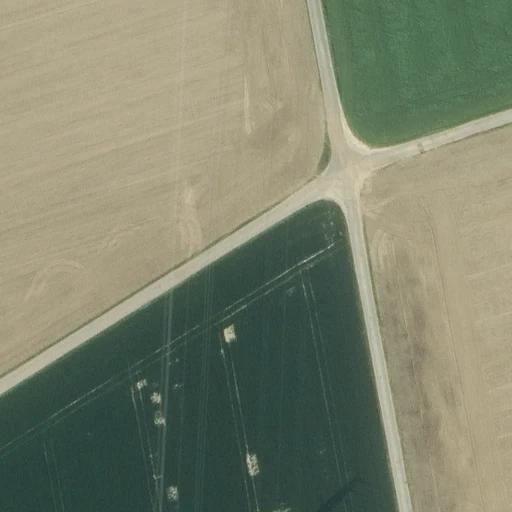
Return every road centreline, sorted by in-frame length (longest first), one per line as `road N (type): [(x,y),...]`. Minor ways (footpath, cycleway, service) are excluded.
road 1 (track): [(0,387),(343,170),(404,511)]
road 2 (unclassified): [(312,0),(343,170),(511,116)]
